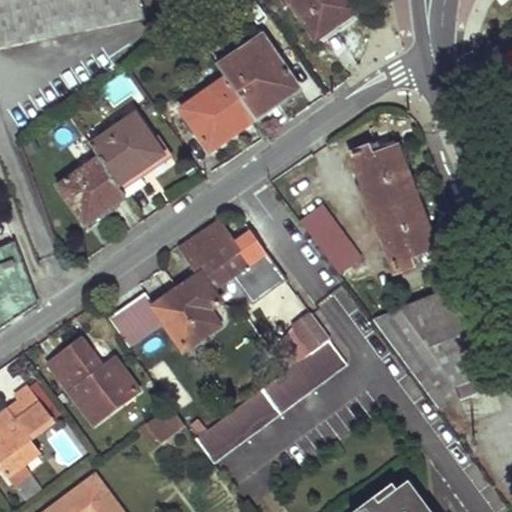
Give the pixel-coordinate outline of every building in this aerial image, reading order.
[(0,0),(0,33),(141,7),(140,0),(0,0)] [(289,0),(318,41),(342,24),(338,17),(353,7),(347,0),(289,0)] [(141,7),(0,33),(0,48),(144,20),(141,7)] [(265,36),(218,67),(226,79),(253,116),(283,96),(299,85),(265,36)] [(497,60),(511,90),(511,52),(509,54),(497,60)] [(226,79),(182,110),(211,151),(256,121),(253,116),(226,79)] [(283,96),(253,116),(256,121),(286,101),(283,96)] [(136,114),(91,147),(99,157),(128,198),(147,184),(139,172),(165,154),(136,114)] [(368,146),(350,152),(394,273),(410,268),(407,256),(432,248),(397,146),(370,154),(368,146)] [(99,157),(60,186),(88,226),(128,198),(99,157)] [(322,206),(299,221),(316,245),(337,274),(358,259),(322,206)] [(0,243),(11,242),(9,220),(0,220),(0,243)] [(180,299),(159,315),(185,351),(222,323),(225,317),(225,312),(211,291),(248,265),(219,223),(177,252),(181,258),(186,255),(200,276),(176,294),(180,299)] [(14,241),(0,246),(0,328),(38,304),(14,241)] [(460,291),(376,322),(437,406),(446,402),(443,395),(492,376),(460,291)] [(328,339),(310,312),(289,327),(297,337),(309,354),(326,340),(328,339)] [(309,354),(297,337),(286,345),(298,361),(309,354)] [(100,366),(81,340),(65,354),(62,350),(47,361),(96,425),(138,393),(111,358),(100,366)] [(298,361),(194,438),(212,462),(344,366),(326,340),(309,354),(298,361)] [(19,406),(40,434),(55,423),(31,391),(16,402),(19,406)] [(19,406),(10,413),(31,441),(40,434),(19,406)] [(157,442),(184,429),(173,406),(146,420),(157,442)] [(0,467),(7,477),(39,452),(31,441),(10,413),(0,420),(0,467)] [(123,511),(96,476),(46,511),(123,511)] [(431,511),(409,481),(379,503),(374,496),(351,511),(431,511)]
